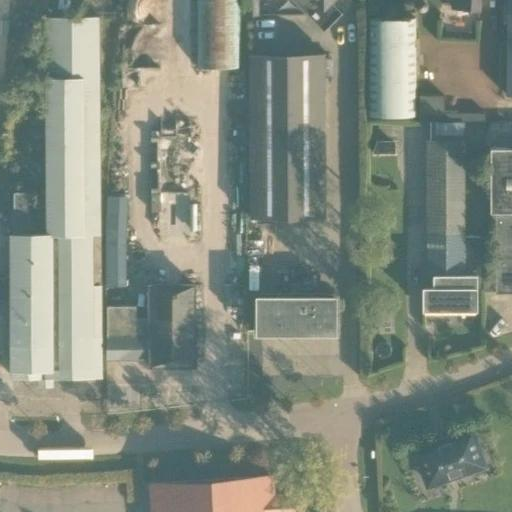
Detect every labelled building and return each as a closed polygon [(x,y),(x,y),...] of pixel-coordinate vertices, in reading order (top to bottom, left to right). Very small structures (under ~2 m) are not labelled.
[(196,0),(196,67),(240,67),(240,0),(196,0)] [(245,0),(245,15),(259,15),(258,0),(245,0)] [(291,0),(323,32),(341,13),(329,1),(329,0),(291,0)] [(451,0),(451,7),(479,9),(479,0),(451,0)] [(12,376),(101,375),(98,18),(44,19),(45,113),(31,113),(32,137),(45,137),(45,214),(11,214),(12,376)] [(367,19),(368,116),(415,116),(415,18),(367,19)] [(249,55),(250,216),(324,216),(323,54),(249,55)] [(419,121),(457,121),(457,109),(445,109),(445,95),(419,95),(419,121)] [(471,113),(471,121),(484,121),(484,113),(471,113)] [(478,286),(476,286),(476,236),(463,236),(464,141),(427,141),(426,286),(423,286),(423,309),(478,309),(478,286)] [(489,211),(495,211),(496,291),(511,291),(511,146),(489,146),(489,211)] [(14,212),(29,212),(29,193),(14,193),(14,212)] [(107,198),(108,283),(127,283),(126,198),(107,198)] [(136,318),(136,305),(108,305),(107,359),(150,359),(150,364),(195,364),(195,284),(150,284),(150,318),(136,318)] [(256,332),(333,333),(334,297),(257,296),(256,332)] [(437,444),(417,451),(428,483),(481,465),(470,433),(451,439),(450,438),(436,443),(437,444)] [(273,511),(271,476),(151,483),(152,511),(273,511)]
